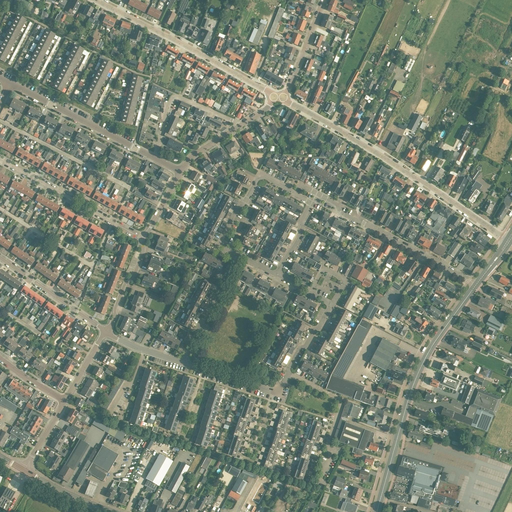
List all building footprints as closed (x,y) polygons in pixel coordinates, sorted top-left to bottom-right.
[(25,10),(28,3),(22,0),(21,0),(19,7),(25,10)] [(56,0),(56,2),(60,4),(59,6),(64,9),(67,2),(64,1),(64,0),(56,0)] [(70,15),(71,15),(71,14),(72,14),(73,10),(76,12),(81,3),(74,0),(72,6),(69,4),(65,11),(65,12),(65,13),(70,15)] [(174,2),(175,0),(169,0),(169,1),(170,2),(167,8),(170,10),(174,2)] [(189,2),(185,0),(182,0),(178,12),(183,14),(189,2)] [(329,5),(337,9),(339,4),(337,3),(331,0),(329,5)] [(142,3),(137,1),(133,8),(139,10),(142,3)] [(148,6),(142,3),(139,10),(144,13),(148,6)] [(288,11),(290,8),(294,10),(297,5),(293,3),(291,6),(289,4),(286,10),(288,11)] [(312,9),(308,7),(309,6),(307,6),(307,7),(302,5),(301,7),(300,9),(310,13),(312,9)] [(337,9),(329,5),(327,11),(337,15),(339,9),(337,9)] [(86,15),(90,17),(94,10),(88,6),(85,12),(82,11),(79,16),(84,18),(86,15)] [(152,17),(156,10),(150,7),(147,14),(152,17)] [(300,9),(297,8),(296,11),(299,12),(298,13),(301,14),(301,16),(308,19),(310,13),(300,9)] [(101,13),(94,10),(90,17),(88,21),(98,26),(101,20),(98,19),(101,13)] [(161,13),(156,10),(152,17),(158,20),(161,13)] [(176,15),(169,12),(164,22),(170,25),(172,20),(173,21),(176,15)] [(17,15),(15,19),(25,24),(27,20),(17,15)] [(325,15),(323,21),(331,24),(333,18),(325,15)] [(102,25),(107,27),(106,28),(107,28),(109,24),(112,18),(107,16),(102,25)] [(183,34),(187,26),(188,26),(189,22),(190,19),(184,16),(182,19),(181,18),(179,23),(180,23),(177,31),(183,34)] [(116,21),(112,18),(109,24),(107,28),(109,30),(111,27),(113,27),(116,21)] [(15,19),(13,22),(23,28),(25,24),(15,19)] [(198,30),(192,27),(195,21),(192,20),(186,32),(189,33),(188,36),(194,39),(198,30)] [(335,26),(331,24),(323,21),(321,27),(328,30),(330,31),(331,27),(334,28),(335,26)] [(13,22),(10,26),(21,32),(23,28),(13,22)] [(123,22),(119,31),(128,33),(131,25),(123,22)] [(304,27),(295,23),(293,27),(296,28),(295,29),(302,32),(304,27)] [(10,26),(8,30),(19,36),(21,32),(10,26)] [(279,26),(278,26),(278,27),(277,29),(277,30),(278,30),(277,31),(282,33),(282,34),(283,34),(283,35),(286,36),(289,37),(292,38),(299,41),(301,36),(294,33),(293,34),(291,33),(290,34),(287,33),(283,30),(284,28),(279,26)] [(248,41),(249,42),(252,43),(253,40),(254,38),(255,35),(256,33),(257,30),(258,30),(253,28),(248,41)] [(8,30),(6,34),(17,40),(19,36),(8,30)] [(43,34),(54,39),(56,35),(45,30),(43,34)] [(133,31),(132,30),(130,40),(136,43),(137,41),(139,42),(142,33),(133,30),(133,31)] [(211,33),(204,30),(200,38),(201,39),(199,42),(207,45),(211,37),(209,36),(211,33)] [(6,34),(4,38),(15,43),(17,40),(6,34)] [(52,43),(54,39),(43,34),(41,38),(52,43)] [(153,46),(156,37),(151,35),(149,40),(148,44),(146,43),(144,48),(149,50),(150,45),(153,46)] [(96,46),(99,40),(93,36),(89,43),(96,46)] [(156,37),(153,46),(156,47),(156,48),(155,50),(160,52),(161,49),(159,48),(160,44),(162,39),(156,37)] [(224,40),(216,37),(211,51),(218,54),(224,40)] [(4,38),(2,42),(13,47),(15,43),(4,38)] [(50,47),(52,43),(41,38),(39,41),(50,47)] [(48,51),(50,47),(39,41),(37,45),(48,51)] [(2,42),(0,45),(11,51),(13,47),(2,42)] [(229,59),(232,53),(237,43),(235,42),(232,46),(233,47),(232,48),(231,48),(231,49),(228,48),(224,56),(229,59)] [(0,45),(0,46),(0,50),(9,55),(11,51),(0,45)] [(46,54),(48,51),(37,45),(35,49),(46,54)] [(74,45),(72,49),(83,54),(85,50),(74,45)] [(165,51),(171,54),(174,49),(168,46),(165,51)] [(289,47),(287,53),(293,55),(296,50),(289,47)] [(44,58),(46,54),(35,49),(33,53),(44,58)] [(81,58),(83,54),(72,49),(70,52),(81,58)] [(180,52),(174,49),(171,54),(176,58),(180,52)] [(0,50),(0,55),(7,59),(9,55),(0,50)] [(119,52),(112,50),(110,55),(113,56),(112,57),(116,58),(117,57),(117,58),(119,52)] [(235,54),(232,53),(229,59),(234,62),(237,56),(240,51),(238,50),(237,52),(236,52),(235,54)] [(79,62),(81,58),(70,52),(68,56),(79,62)] [(237,56),(234,62),(239,64),(243,59),(244,56),(245,54),(243,52),(241,55),(240,57),(237,56)] [(251,52),(249,56),(259,60),(261,55),(251,52)] [(42,62),(44,58),(33,53),(32,57),(42,62)] [(291,61),(293,55),(287,53),(285,59),(291,61)] [(186,63),(189,57),(184,54),(180,60),(186,63)] [(77,65),(79,62),(68,56),(66,60),(77,65)] [(258,65),(259,60),(249,56),(247,61),(258,65)] [(40,66),(42,62),(32,57),(30,61),(40,66)] [(195,61),(189,57),(186,63),(192,66),(195,61)] [(410,58),(404,68),(409,71),(411,69),(416,61),(410,58)] [(317,69),(318,67),(313,65),(314,62),(308,59),(306,65),(317,69)] [(75,69),(77,65),(66,60),(64,64),(75,69)] [(101,64),(111,69),(113,65),(109,63),(103,60),(101,64)] [(38,70),(40,66),(30,61),(28,64),(38,70)] [(256,70),(258,65),(247,61),(245,66),(256,70)] [(201,71),(201,72),(204,66),(199,63),(195,70),(197,71),(194,77),(191,82),(194,84),(197,78),(197,79),(198,78),(199,75),(201,71)] [(36,74),(38,70),(28,64),(26,68),(36,74)] [(73,73),(75,69),(64,64),(62,68),(73,73)] [(101,64),(99,67),(109,73),(111,69),(101,64)] [(320,70),(317,69),(306,65),(304,70),(310,73),(311,69),(314,70),(311,78),(310,78),(309,79),(316,82),(317,80),(316,80),(320,70)] [(321,70),(316,80),(322,82),(326,73),(324,72),(327,67),(323,65),(321,70)] [(210,69),(204,66),(201,72),(207,75),(210,69)] [(254,74),(256,70),(245,66),(244,71),(254,74)] [(109,73),(99,67),(97,71),(107,77),(109,73)] [(34,78),(36,74),(26,68),(24,72),(34,78)] [(71,77),(73,73),(62,68),(60,72),(71,77)] [(97,71),(95,75),(105,80),(107,77),(97,71)] [(216,80),(220,74),(214,71),(211,77),(210,79),(208,78),(203,87),(205,88),(210,80),(215,83),(216,80)] [(269,81),(273,74),(267,71),(263,78),(269,81)] [(69,81),(71,77),(60,72),(58,75),(69,81)] [(348,93),(359,73),(357,72),(346,92),(348,93)] [(225,78),(220,74),(216,80),(222,83),(225,78)] [(269,81),(274,84),(278,77),(273,74),(269,81)] [(67,85),(69,81),(58,75),(56,79),(67,85)] [(105,80),(95,75),(93,79),(103,84),(105,80)] [(284,80),(278,77),(274,84),(280,87),(284,80)] [(65,89),(67,85),(56,79),(54,83),(65,89)] [(93,79),(91,83),(101,88),(103,84),(93,79)] [(330,87),(332,81),(328,79),(323,92),(327,93),(330,87)] [(370,79),(367,87),(372,89),(375,81),(370,79)] [(226,86),(232,89),(235,83),(229,80),(226,86)] [(405,84),(401,83),(398,81),(396,84),(393,90),(400,94),(405,84)] [(325,93),(321,91),(324,84),(319,82),(316,90),(313,97),(324,101),(325,98),(323,97),(325,93)] [(63,92),(65,89),(54,83),(52,87),(63,92)] [(101,88),(91,83),(89,87),(99,92),(101,88)] [(241,86),(235,83),(232,89),(237,92),(241,86)] [(150,96),(154,98),(157,92),(164,95),(164,97),(167,97),(166,91),(152,85),(150,96)] [(300,98),(303,93),(302,93),(304,90),(306,87),(303,86),(302,89),(301,88),(300,91),(297,90),(294,95),(300,98)] [(89,87),(87,90),(97,96),(99,92),(89,87)] [(241,94),(247,97),(250,92),(245,89),(241,94)] [(97,96),(87,90),(85,94),(95,100),(97,96)] [(250,92),(247,97),(253,100),(256,95),(250,92)] [(308,96),(303,93),(300,98),(305,101),(308,96)] [(85,94),(83,98),(93,103),(95,100),(85,94)] [(164,102),(154,98),(150,96),(147,107),(151,109),(154,103),(161,106),(161,108),(164,108),(164,102)] [(349,104),(351,98),(345,96),(343,102),(349,104)] [(208,97),(205,102),(212,107),(215,102),(208,97)] [(315,105),(317,100),(320,102),(319,104),(322,105),(324,101),(313,97),(310,103),(315,105)] [(93,103),(83,98),(81,102),(91,107),(93,103)] [(12,108),(16,110),(20,103),(14,100),(9,109),(11,110),(12,108)] [(176,111),(174,114),(180,116),(179,118),(183,110),(187,112),(190,106),(181,102),(177,111),(176,111)] [(322,110),(325,111),(324,112),(330,115),(335,106),(327,102),(322,110)] [(26,106),(20,103),(16,110),(15,112),(18,114),(20,112),(22,113),(23,110),(26,112),(28,107),(26,106)] [(359,108),(358,107),(356,110),(357,110),(353,117),(356,118),(351,126),(352,127),(351,128),(355,130),(356,129),(357,130),(362,122),(358,120),(359,118),(360,119),(364,113),(361,112),(363,109),(359,106),(359,108)] [(148,120),(151,114),(158,118),(158,119),(161,119),(161,114),(151,109),(147,107),(144,118),(148,120)] [(340,113),(344,115),(341,122),(346,125),(350,117),(352,112),(343,107),(342,109),(341,109),(341,110),(340,112),(341,113),(340,113)] [(27,116),(32,119),(37,111),(31,108),(27,116)] [(200,120),(203,122),(206,116),(203,115),(204,113),(200,111),(201,110),(196,108),(194,111),(193,111),(191,113),(193,114),(193,115),(197,117),(195,121),(200,123),(200,120)] [(386,110),(382,109),(381,108),(378,115),(375,122),(379,124),(382,117),(383,117),(386,110)] [(37,111),(32,119),(38,122),(42,114),(37,111)] [(298,116),(289,111),(284,119),(284,120),(283,121),(286,122),(286,121),(287,122),(287,121),(289,121),(287,125),(285,129),(290,132),(292,128),(298,116)] [(408,128),(415,131),(422,116),(416,113),(408,128)] [(172,116),(168,124),(176,127),(177,124),(181,125),(183,121),(179,119),(179,118),(180,116),(174,114),(173,116),(172,116)] [(43,124),(49,127),(53,119),(47,116),(43,124)] [(214,116),(213,119),(211,118),(210,119),(206,116),(203,122),(202,125),(205,127),(207,122),(220,128),(222,124),(220,122),(221,119),(214,116)] [(16,118),(13,117),(10,122),(12,124),(12,125),(17,128),(19,125),(13,123),(16,118)] [(148,120),(144,118),(141,130),(145,132),(148,126),(155,129),(155,131),(159,130),(158,125),(148,120)] [(368,118),(365,122),(360,131),(361,132),(360,133),(364,134),(364,133),(366,134),(373,121),(368,118)] [(53,119),(49,127),(54,130),(58,122),(53,119)] [(176,127),(168,124),(164,133),(171,136),(170,138),(175,140),(176,138),(172,136),(173,132),(177,133),(179,129),(176,127)] [(279,131),(275,124),(270,127),(275,134),(279,131)] [(306,136),(311,127),(305,124),(302,129),(299,127),(295,134),(299,136),(300,133),(306,136)] [(59,132),(65,135),(69,128),(63,125),(59,132)] [(200,131),(198,135),(199,136),(204,138),(208,130),(213,132),(214,129),(208,126),(207,129),(199,125),(197,129),(200,131)] [(266,130),(262,125),(256,128),(261,136),(265,134),(267,138),(273,134),(269,128),(266,130)] [(382,128),(377,125),(373,135),(376,137),(379,132),(380,133),(382,128)] [(316,131),(311,127),(306,136),(312,139),(310,142),(313,144),(317,137),(314,135),(316,131)] [(73,139),(76,133),(74,132),(74,130),(69,128),(65,135),(70,138),(71,138),(73,139)] [(406,128),(403,133),(408,137),(411,131),(406,128)] [(465,142),(469,133),(462,129),(458,138),(465,142)] [(145,132),(141,130),(139,141),(143,143),(145,137),(153,140),(153,142),(156,142),(155,136),(145,132)] [(198,135),(189,130),(187,135),(190,136),(187,143),(193,146),(195,143),(196,144),(199,136),(198,135)] [(7,143),(5,142),(2,147),(7,150),(13,140),(15,136),(16,134),(14,132),(10,138),(7,143)] [(79,134),(76,133),(73,139),(75,140),(73,143),(76,144),(78,141),(81,143),(85,136),(79,133),(79,134)] [(249,133),(246,135),(245,135),(243,136),(243,137),(242,137),(247,144),(250,142),(252,144),(255,142),(257,146),(261,144),(256,137),(253,139),(249,133)] [(406,139),(394,133),(387,147),(398,153),(406,139)] [(85,136),(81,143),(86,146),(83,151),(86,152),(89,147),(87,146),(91,139),(85,136)] [(324,158),(327,158),(329,156),(332,150),(338,139),(333,136),(330,143),(331,144),(328,149),(327,152),(323,150),(321,154),(324,156),(324,158)] [(421,140),(416,137),(413,144),(418,146),(420,143),(421,140)] [(183,146),(169,139),(166,146),(180,152),(183,146)] [(336,153),(343,141),(338,139),(332,150),(329,156),(332,157),(333,157),(336,152),(336,153)] [(13,140),(7,150),(12,153),(16,148),(12,146),(15,141),(13,140)] [(98,152),(101,144),(96,141),(92,149),(98,152)] [(240,149),(235,142),(226,147),(231,155),(240,149)] [(101,144),(98,152),(103,155),(107,147),(101,144)] [(463,148),(457,161),(461,163),(468,150),(463,148)] [(21,158),(25,152),(19,149),(16,155),(21,158)] [(114,160),(118,153),(113,150),(109,158),(111,159),(107,165),(108,166),(105,172),(108,173),(111,167),(114,160)] [(408,162),(410,162),(414,156),(416,152),(415,152),(412,150),(410,153),(409,153),(405,160),(406,160),(406,161),(408,162)] [(223,156),(220,151),(213,156),(218,164),(226,159),(227,161),(230,159),(226,154),(223,156)] [(30,155),(25,152),(21,158),(27,161),(30,155)] [(359,154),(353,152),(347,165),(351,167),(350,170),(357,173),(359,169),(358,168),(359,166),(360,166),(361,163),(358,162),(357,165),(354,164),(359,154)] [(118,153),(114,160),(120,163),(124,156),(118,153)] [(415,156),(414,156),(410,162),(414,165),(418,158),(417,158),(419,155),(417,153),(415,156)] [(344,156),(340,154),(336,162),(340,164),(344,156)] [(36,158),(30,155),(27,161),(32,164),(36,158)] [(42,161),(36,158),(32,164),(38,168),(42,161)] [(373,161),(368,158),(363,168),(368,171),(373,161)] [(430,162),(424,158),(418,167),(424,171),(430,162)] [(126,166),(131,169),(135,162),(130,159),(126,166)] [(265,166),(270,168),(274,161),(269,159),(265,166)] [(309,176),(311,177),(316,167),(312,164),(314,160),(312,159),(307,167),(309,168),(307,172),(311,174),(309,176)] [(67,163),(64,167),(63,170),(61,172),(62,172),(64,174),(67,168),(71,161),(68,160),(67,163)] [(212,165),(208,160),(201,165),(206,172),(208,170),(211,174),(215,171),(215,172),(218,170),(214,164),(212,165)] [(275,171),(276,169),(279,164),(278,163),(274,161),(270,168),(275,171)] [(276,169),(280,171),(284,164),(279,161),(278,163),(279,164),(276,169)] [(135,162),(131,169),(137,172),(141,165),(135,162)] [(47,173),(51,166),(45,163),(41,169),(47,173)] [(280,171),(285,173),(289,166),(284,164),(280,171)] [(47,173),(52,176),(56,169),(51,166),(47,173)] [(52,176),(58,179),(62,172),(61,172),(63,170),(64,167),(62,166),(60,169),(60,168),(59,171),(56,169),(52,176)] [(285,173),(289,176),(293,168),(289,166),(285,173)] [(391,172),(382,166),(380,171),(384,173),(382,177),(381,176),(379,178),(378,180),(383,182),(383,183),(387,186),(390,181),(385,178),(387,175),(388,176),(391,172)] [(444,171),(436,166),(429,177),(438,182),(444,171)] [(219,170),(223,178),(228,174),(224,167),(219,170)] [(321,169),(316,167),(311,177),(313,177),(314,175),(317,177),(321,169)] [(289,176),(294,178),(298,171),(293,168),(289,176)] [(326,172),(321,169),(317,177),(320,179),(319,181),(321,182),(323,177),(326,172)] [(158,181),(161,183),(163,180),(167,182),(170,177),(159,170),(156,176),(160,178),(158,181)] [(475,181),(481,173),(476,170),(470,178),(475,181)] [(125,182),(128,176),(130,171),(129,171),(127,174),(126,173),(122,180),(125,182)] [(201,175),(194,171),(190,178),(197,182),(201,175)] [(237,180),(238,180),(246,185),(249,180),(242,176),(244,174),(238,171),(236,173),(240,175),(237,180)] [(298,171),(294,178),(298,181),(302,173),(298,171)] [(363,173),(358,171),(354,180),(359,182),(363,173)] [(64,174),(62,172),(58,179),(64,182),(67,176),(64,174)] [(323,180),(327,182),(331,174),(326,172),(323,177),(321,182),(322,182),(323,180)] [(331,174),(327,182),(329,184),(328,186),(330,187),(335,177),(331,174)] [(217,181),(207,175),(205,179),(214,184),(217,181)] [(468,182),(469,178),(462,175),(460,178),(461,178),(453,193),(459,195),(466,181),(468,182)] [(0,184),(0,187),(1,188),(3,185),(4,185),(5,183),(7,185),(10,179),(5,176),(2,181),(2,182),(0,184)] [(456,179),(450,176),(445,186),(451,189),(456,179)] [(67,184),(73,187),(76,181),(71,177),(67,184)] [(165,185),(161,183),(158,181),(152,177),(148,183),(161,191),(165,185)] [(234,182),(232,187),(240,192),(243,187),(237,183),(238,180),(237,180),(232,177),(231,180),(234,182)] [(393,191),(401,180),(396,177),(392,182),(395,184),(393,187),(392,189),(393,191)] [(331,191),(337,194),(342,185),(338,183),(340,180),(335,178),(332,184),(335,185),(331,191)] [(406,184),(401,180),(393,191),(395,192),(397,189),(399,191),(400,191),(401,191),(401,190),(402,189),(406,184)] [(11,187),(16,190),(19,184),(14,181),(11,187)] [(82,184),(76,181),(73,187),(78,190),(82,184)] [(482,185),(476,181),(472,187),(464,197),(472,203),(479,193),(478,191),(482,185)] [(184,189),(191,193),(195,187),(188,183),(184,189)] [(21,192),(24,187),(19,184),(16,190),(21,192)] [(87,187),(82,184),(78,190),(84,193),(87,187)] [(346,191),(348,192),(351,186),(347,184),(345,187),(342,185),(337,194),(342,197),(346,191)] [(413,189),(409,186),(401,197),(403,199),(407,194),(409,195),(413,189)] [(21,192),(26,195),(30,190),(24,187),(21,192)] [(93,190),(87,187),(84,193),(89,196),(93,190)] [(238,196),(240,192),(232,187),(229,191),(225,189),(224,192),(230,195),(231,193),(238,196)] [(353,189),(351,187),(348,192),(347,194),(350,195),(347,201),(347,202),(349,203),(350,202),(352,204),(356,196),(357,194),(352,192),(353,189)] [(263,197),(267,199),(272,191),(267,188),(263,197)] [(187,200),(191,193),(184,189),(180,196),(187,200)] [(363,194),(362,196),(363,197),(362,199),(361,200),(364,201),(369,190),(366,189),(364,194),(363,194)] [(30,190),(26,195),(32,198),(35,193),(30,190)] [(111,200),(108,198),(104,204),(109,207),(113,201),(114,199),(119,191),(116,190),(112,197),(111,200)] [(157,195),(148,190),(145,196),(154,201),(157,195)] [(276,193),(272,191),(267,199),(272,202),(276,193)] [(415,203),(422,194),(417,191),(413,196),(412,196),(410,199),(415,203)] [(96,192),(93,198),(99,201),(102,195),(96,192)] [(272,202),(276,204),(281,196),(276,193),(272,202)] [(224,194),(221,200),(230,205),(233,200),(226,196),(226,195),(224,194)] [(426,198),(422,194),(415,203),(414,205),(415,205),(413,208),(415,209),(418,204),(422,207),(424,204),(423,203),(426,198)] [(504,204),(501,210),(500,210),(496,218),(502,221),(506,213),(508,209),(510,207),(508,206),(509,205),(510,205),(511,203),(511,196),(507,194),(503,201),(504,202),(504,204)] [(38,209),(40,206),(39,206),(41,203),(44,198),(39,195),(36,200),(38,202),(34,210),(36,211),(38,209)] [(102,195),(99,201),(104,204),(108,198),(102,195)] [(285,198),(281,196),(276,204),(281,207),(285,198)] [(357,206),(358,207),(361,200),(362,199),(363,197),(362,196),(361,196),(360,198),(356,196),(352,204),(354,205),(354,206),(357,207),(357,206)] [(49,201),(44,198),(41,203),(46,206),(49,201)] [(199,198),(195,204),(194,206),(200,210),(205,201),(199,198)] [(281,207),(285,209),(290,201),(285,198),(281,207)] [(143,199),(139,207),(143,209),(147,201),(143,199)] [(433,213),(435,210),(438,205),(436,204),(436,202),(431,199),(427,206),(430,208),(429,209),(430,211),(433,213)] [(186,209),(184,207),(186,204),(178,200),(173,208),(184,214),(186,209)] [(228,210),(230,205),(221,200),(218,204),(228,210)] [(379,206),(368,200),(364,207),(369,210),(368,212),(374,215),(379,206)] [(495,203),(489,200),(484,210),(490,214),(495,203)] [(51,209),(55,204),(49,201),(46,206),(51,209)] [(119,204),(113,201),(109,207),(115,210),(119,204)] [(294,203),(290,201),(285,209),(290,211),(294,203)] [(119,212),(124,215),(128,209),(129,207),(131,204),(128,203),(125,208),(122,206),(119,212)] [(290,211),(294,214),(299,205),(294,203),(290,211)] [(60,207),(55,204),(51,209),(57,212),(60,207)] [(228,210),(218,204),(216,209),(218,210),(225,214),(228,210)] [(432,227),(427,223),(425,226),(434,233),(438,235),(439,236),(441,237),(446,230),(441,227),(451,212),(439,204),(438,205),(435,210),(433,213),(432,214),(430,218),(435,221),(433,224),(434,225),(432,227)] [(303,208),(299,205),(294,214),(299,216),(303,208)] [(377,221),(382,224),(387,214),(383,212),(384,209),(382,207),(378,213),(381,215),(377,221)] [(60,216),(65,219),(69,212),(64,209),(60,216)] [(133,212),(128,209),(124,215),(130,218),(133,212)] [(225,214),(218,210),(216,215),(223,219),(225,214)] [(256,210),(254,214),(262,219),(265,215),(269,216),(270,214),(264,211),(263,213),(256,210)] [(417,217),(423,221),(425,217),(422,215),(423,213),(420,211),(417,217)] [(75,215),(69,212),(65,219),(71,222),(75,215)] [(139,215),(133,212),(130,218),(135,221),(139,215)] [(328,227),(331,221),(328,219),(330,215),(325,212),(324,214),(322,213),(320,217),(322,218),(320,221),(325,224),(324,227),(327,228),(328,227)] [(171,213),(170,213),(168,216),(168,217),(167,219),(173,222),(172,224),(179,228),(182,223),(179,222),(179,221),(175,219),(177,216),(171,213)] [(391,220),(394,222),(397,216),(392,213),(390,216),(387,214),(382,224),(387,227),(391,220)] [(193,222),(188,219),(179,214),(177,216),(183,220),(182,220),(192,226),(193,222)] [(191,214),(188,219),(193,222),(197,217),(191,214)] [(257,223),(256,226),(262,229),(263,226),(260,224),(262,219),(254,214),(251,220),(257,223)] [(144,218),(139,215),(135,221),(141,225),(144,218)] [(223,219),(216,215),(213,220),(220,224),(223,219)] [(397,215),(397,216),(394,222),(396,223),(393,230),(397,232),(403,223),(400,222),(402,219),(399,217),(400,217),(397,215)] [(80,227),(84,220),(78,217),(74,224),(80,227)] [(461,221),(455,217),(449,226),(451,229),(453,230),(454,231),(455,229),(456,227),(461,221)] [(331,221),(328,227),(330,228),(331,227),(336,230),(341,221),(336,218),(334,222),(331,221)] [(218,229),(220,224),(213,220),(211,219),(208,223),(211,225),(218,229)] [(89,223),(84,220),(80,227),(86,230),(89,223)] [(282,226),(290,230),(292,226),(284,221),(282,226)] [(341,221),(336,230),(341,233),(341,234),(343,235),(347,229),(344,228),(346,224),(341,221)] [(405,225),(403,223),(397,232),(402,235),(406,229),(409,230),(412,224),(407,222),(405,225)] [(205,228),(208,229),(215,233),(218,229),(211,225),(208,223),(205,228)] [(10,235),(13,238),(20,228),(17,225),(10,235)] [(95,235),(99,228),(93,225),(89,232),(95,235)] [(248,225),(245,230),(254,234),(257,230),(260,231),(262,229),(256,226),(255,228),(248,225)] [(471,231),(472,229),(471,229),(472,228),(471,227),(470,227),(469,227),(468,226),(466,225),(458,236),(460,238),(464,240),(471,231)] [(288,235),(290,230),(282,226),(279,230),(288,235)] [(347,236),(352,238),(357,230),(352,227),(349,231),(347,229),(343,235),(346,237),(347,236)] [(415,229),(411,227),(409,230),(410,231),(406,238),(413,241),(417,234),(413,232),(415,229)] [(104,231),(99,228),(95,235),(100,238),(104,231)] [(215,233),(208,229),(205,234),(213,238),(215,233)] [(460,232),(455,229),(454,231),(453,230),(450,235),(455,238),(460,232)] [(471,232),(475,234),(477,236),(487,243),(489,239),(477,231),(476,232),(472,229),(471,231),(471,232)] [(249,238),(248,240),(250,242),(255,244),(257,242),(255,241),(258,236),(254,234),(245,230),(243,235),(249,238)] [(288,235),(279,230),(277,235),(285,239),(288,235)] [(352,238),(355,240),(354,243),(358,245),(362,238),(360,236),(362,232),(357,230),(352,238)] [(420,245),(423,247),(431,231),(429,230),(427,233),(429,234),(428,235),(425,234),(423,238),(421,237),(418,243),(420,244),(420,245)] [(333,235),(325,231),(323,235),(331,239),(333,235)] [(431,231),(423,247),(425,248),(426,247),(428,249),(432,242),(429,241),(430,238),(431,235),(433,236),(434,233),(431,231)] [(213,238),(205,234),(203,239),(210,243),(213,238)] [(312,234),(309,239),(318,244),(319,242),(321,243),(322,242),(324,243),(326,238),(320,235),(318,238),(312,234)] [(283,243),(285,239),(277,235),(274,239),(283,243)] [(10,236),(8,239),(7,241),(3,246),(8,250),(12,245),(8,242),(10,240),(12,238),(12,237),(10,236)] [(160,237),(158,244),(166,247),(168,242),(171,243),(173,238),(168,236),(166,239),(160,237)] [(366,251),(368,249),(374,239),(369,236),(364,246),(365,247),(364,250),(366,251)] [(484,246),(487,243),(477,236),(476,237),(477,237),(475,240),(484,246)] [(250,242),(248,240),(248,241),(242,237),(239,242),(248,247),(250,242)] [(11,252),(16,256),(23,246),(23,245),(26,241),(24,239),(17,249),(15,247),(11,252)] [(208,248),(210,243),(203,239),(202,242),(198,240),(196,245),(205,250),(206,247),(208,248)] [(283,243),(274,239),(272,243),(280,248),(283,243)] [(309,239),(306,245),(315,249),(318,251),(320,248),(321,248),(322,247),(318,244),(309,239)] [(381,243),(374,239),(368,249),(371,250),(373,247),(378,249),(381,243)] [(458,250),(461,246),(455,242),(447,253),(453,257),(454,256),(458,250)] [(477,245),(474,242),(472,245),(472,246),(470,249),(474,252),(475,250),(480,253),(483,248),(477,245)] [(278,253),(280,248),(272,243),(270,248),(278,253)] [(123,250),(129,252),(131,246),(125,244),(124,247),(121,246),(118,245),(117,248),(120,249),(123,250)] [(164,251),(166,247),(158,244),(155,251),(161,253),(160,256),(172,260),(173,257),(167,255),(168,253),(164,251)] [(381,259),(384,253),(387,255),(391,247),(386,244),(381,252),(380,251),(377,257),(381,259)] [(446,249),(437,244),(433,251),(442,256),(446,249)] [(312,255),(315,249),(306,245),(303,251),(312,255)] [(23,246),(16,256),(21,259),(25,254),(22,252),(25,247),(23,246)] [(121,255),(127,258),(129,252),(123,250),(120,249),(117,248),(116,250),(122,253),(121,255)] [(267,252),(276,257),(278,253),(270,248),(267,252)] [(458,250),(454,256),(457,258),(461,261),(460,262),(469,268),(477,256),(470,251),(467,255),(461,251),(460,252),(458,250)] [(325,261),(327,262),(332,253),(330,252),(327,251),(323,258),(326,260),(325,261)] [(276,257),(267,252),(265,257),(273,262),(276,257)] [(399,253),(397,252),(393,259),(390,257),(386,263),(392,267),(395,261),(398,263),(398,262),(403,265),(406,259),(402,256),(402,255),(402,254),(400,253),(399,253)] [(66,261),(69,256),(63,253),(60,258),(66,261)] [(206,263),(210,256),(206,253),(203,259),(201,258),(199,262),(201,263),(202,261),(206,263)] [(337,256),(332,253),(327,262),(328,261),(330,262),(330,263),(332,265),(337,256)] [(30,257),(25,254),(21,259),(26,263),(30,257)] [(313,256),(314,256),(312,259),(318,262),(321,258),(314,254),(313,256)] [(360,263),(363,258),(357,254),(354,260),(360,263)] [(125,264),(127,258),(121,255),(119,261),(125,264)] [(341,258),(337,256),(332,265),(334,266),(335,264),(340,267),(345,258),(346,258),(347,256),(344,255),(343,257),(342,256),(341,258)] [(153,256),(150,264),(161,268),(164,261),(161,260),(162,260),(153,256)] [(211,266),(215,259),(210,256),(206,263),(211,266)] [(35,261),(30,257),(26,263),(31,266),(35,261)] [(119,261),(116,260),(113,259),(112,261),(118,264),(116,267),(122,269),(125,264),(119,261)] [(216,269),(220,261),(215,259),(211,266),(214,267),(212,271),(214,272),(216,269)] [(406,272),(410,275),(418,264),(412,260),(405,270),(402,269),(398,275),(402,277),(406,272)] [(220,261),(216,269),(221,271),(220,273),(223,274),(226,269),(223,267),(225,264),(220,261)] [(353,263),(349,261),(342,274),(347,276),(353,263)] [(290,271),(295,274),(300,265),(295,262),(290,271)] [(39,272),(43,267),(38,263),(34,269),(39,272)] [(161,269),(161,268),(150,264),(147,271),(156,274),(157,272),(158,272),(160,271),(161,269)] [(300,276),(305,267),(300,265),(295,274),(300,276)] [(357,265),(351,276),(362,282),(368,271),(357,265)] [(110,275),(113,276),(119,278),(121,272),(115,270),(116,269),(110,266),(107,274),(110,275)] [(43,267),(39,272),(44,276),(48,270),(43,267)] [(300,276),(305,279),(309,270),(305,267),(300,276)] [(386,267),(381,276),(385,278),(390,270),(386,267)] [(417,282),(420,278),(424,280),(430,269),(425,267),(420,275),(417,273),(413,280),(417,282)] [(318,272),(315,271),(310,268),(309,270),(305,279),(309,282),(312,277),(315,278),(318,272)] [(48,270),(44,276),(49,279),(53,274),(48,270)] [(240,280),(245,283),(250,273),(248,272),(247,273),(244,271),(243,274),(242,276),(240,275),(241,273),(240,273),(236,282),(238,283),(240,280)] [(431,277),(429,279),(432,281),(434,278),(437,280),(440,275),(435,272),(431,277)] [(249,289),(251,290),(255,283),(253,282),(254,280),(255,277),(252,276),(253,274),(250,273),(245,283),(244,284),(250,287),(249,289)] [(7,283),(12,277),(7,274),(2,280),(7,283)] [(53,274),(49,279),(54,283),(58,277),(53,274)] [(510,280),(502,276),(499,282),(507,286),(510,280)] [(12,287),(17,281),(12,277),(7,283),(12,287)] [(159,279),(151,277),(150,280),(145,278),(142,285),(152,289),(155,282),(158,283),(159,279)] [(372,282),(366,278),(365,278),(362,283),(369,287),(372,282)] [(62,289),(67,283),(62,279),(57,285),(62,289)] [(201,281),(199,285),(208,290),(211,285),(209,284),(210,283),(205,280),(204,281),(203,281),(201,281)] [(257,284),(255,283),(251,290),(254,292),(256,289),(261,292),(266,281),(264,280),(263,281),(260,280),(259,282),(258,282),(257,284)] [(439,287),(440,285),(441,286),(452,292),(455,287),(447,282),(446,283),(441,280),(438,284),(439,284),(438,286),(439,287)] [(17,281),(12,287),(18,290),(22,284),(17,281)] [(264,297),(267,299),(271,291),(269,290),(270,288),(271,286),(268,284),(269,283),(266,281),(261,292),(263,293),(264,291),(267,292),(264,297)] [(67,283),(62,289),(67,292),(71,286),(67,283)] [(175,296),(178,287),(173,285),(170,294),(175,296)] [(196,290),(206,295),(208,290),(199,285),(196,290)] [(353,285),(350,290),(359,295),(360,292),(362,293),(364,294),(365,292),(353,285)] [(21,292),(26,296),(30,290),(25,286),(21,292)] [(71,286),(67,292),(72,296),(76,290),(71,286)] [(420,289),(416,286),(412,292),(416,295),(420,289)] [(276,301),(282,290),(279,288),(279,290),(276,288),(275,291),(274,291),(273,293),(271,291),(267,299),(270,300),(272,296),(275,298),(274,298),(276,300),(276,301)] [(496,301),(504,306),(507,300),(502,297),(504,293),(493,288),(492,291),(491,291),(490,294),(490,295),(497,298),(496,301)] [(35,294),(30,290),(26,296),(31,299),(35,294)] [(76,290),(72,296),(77,299),(81,293),(76,290)] [(194,295),(196,296),(203,300),(206,295),(196,290),(194,295)] [(285,291),(282,290),(276,301),(277,300),(282,303),(280,306),(283,307),(288,298),(287,300),(285,299),(286,297),(285,297),(287,294),(284,293),(285,291)] [(357,299),(359,295),(350,290),(347,296),(360,303),(360,301),(357,299)] [(445,294),(436,290),(434,294),(443,298),(445,294)] [(135,296),(134,299),(142,302),(141,305),(145,307),(148,298),(147,297),(147,295),(140,292),(138,297),(135,296)] [(36,303),(40,297),(35,294),(31,299),(27,304),(29,306),(33,300),(36,302),(36,303)] [(191,299),(194,301),(201,304),(203,300),(196,296),(194,295),(191,299)] [(103,302),(109,304),(111,298),(105,296),(103,302)] [(293,298),(290,304),(292,305),(293,304),(298,306),(303,297),(301,296),(300,297),(297,296),(295,300),(293,298)] [(347,296),(344,301),(353,306),(355,302),(358,304),(360,303),(347,296)] [(375,296),(372,303),(377,306),(381,299),(375,296)] [(438,304),(444,308),(447,304),(440,299),(440,300),(434,296),(431,300),(434,301),(432,304),(436,306),(438,304)] [(36,303),(36,302),(34,305),(32,308),(34,309),(36,306),(38,304),(41,306),(45,301),(40,297),(36,303)] [(305,299),(303,297),(298,306),(303,309),(307,301),(304,300),(305,299)] [(496,301),(486,297),(485,299),(481,298),(478,304),(487,309),(490,303),(494,305),(496,301)] [(142,309),(140,308),(141,305),(142,302),(134,299),(132,305),(133,306),(134,306),(132,311),(140,314),(142,309)] [(307,301),(303,309),(307,311),(312,302),(308,300),(307,301)] [(194,301),(191,305),(198,309),(201,304),(194,301)] [(351,310),(353,306),(344,301),(341,306),(354,313),(354,312),(352,310),(351,310)] [(314,304),(312,302),(307,311),(312,314),(311,316),(314,317),(317,312),(314,310),(317,305),(314,304)] [(50,312),(54,306),(49,303),(44,309),(49,312),(50,312)] [(363,316),(372,321),(378,309),(370,304),(363,316)] [(196,314),(198,309),(191,305),(189,310),(196,314)] [(59,310),(54,306),(50,312),(49,312),(45,317),(42,322),(44,324),(48,319),(47,319),(51,313),(54,315),(55,316),(59,310)] [(427,313),(437,319),(441,312),(431,306),(427,313)] [(507,308),(503,306),(500,311),(505,313),(511,316),(511,310),(507,308)] [(106,309),(100,307),(98,313),(104,315),(106,309)] [(409,310),(402,307),(399,312),(406,316),(409,310)] [(417,311),(418,312),(422,314),(425,316),(427,313),(424,311),(424,310),(419,307),(417,311)] [(477,319),(479,316),(480,313),(470,308),(467,313),(477,319)] [(184,314),(186,315),(193,319),(195,316),(197,316),(197,317),(199,318),(200,316),(197,315),(196,314),(189,310),(187,309),(184,314)] [(339,314),(350,320),(351,318),(347,316),(349,313),(342,309),(339,314)] [(54,315),(52,318),(54,319),(56,317),(60,319),(64,313),(59,310),(55,316),(54,315)] [(339,314),(337,318),(344,322),(345,319),(352,323),(353,322),(350,320),(339,314)] [(193,319),(186,315),(184,320),(191,324),(193,319)] [(505,323),(503,322),(490,315),(486,324),(499,330),(501,331),(505,323)] [(61,336),(64,338),(68,331),(70,329),(69,328),(74,321),(67,316),(62,324),(67,327),(61,336)] [(417,316),(414,320),(415,321),(416,321),(425,327),(428,323),(422,319),(421,320),(417,316)] [(123,323),(136,329),(137,326),(134,325),(136,322),(132,320),(126,317),(123,323)] [(181,325),(188,329),(191,324),(184,320),(181,318),(178,323),(181,325)] [(344,322),(337,318),(334,323),(345,329),(346,327),(342,325),(344,322)] [(407,319),(416,326),(416,327),(422,332),(425,327),(416,321),(415,321),(414,320),(411,318),(410,319),(408,318),(407,319)] [(342,379),(372,325),(362,319),(358,325),(331,375),(326,389),(351,398),(354,389),(353,389),(354,383),(342,379)] [(476,325),(464,319),(461,326),(465,328),(464,329),(468,330),(469,330),(473,332),(476,325)] [(136,324),(148,330),(150,326),(138,321),(136,324)] [(299,321),(295,328),(302,332),(305,327),(303,326),(304,323),(299,321)] [(386,330),(388,324),(379,321),(377,326),(386,330)] [(83,327),(77,323),(74,327),(76,329),(73,335),(76,337),(80,332),(83,327)] [(130,333),(130,332),(143,338),(145,333),(136,329),(123,323),(120,328),(127,331),(130,333)] [(345,329),(334,323),(332,327),(339,331),(340,328),(344,330),(345,329)] [(407,328),(398,323),(395,328),(398,329),(396,332),(403,336),(407,328)] [(7,336),(14,327),(13,326),(12,328),(10,327),(9,328),(8,328),(4,334),(7,336)] [(339,331),(332,327),(329,332),(340,338),(344,340),(345,338),(337,334),(339,331)] [(490,327),(487,333),(494,336),(497,330),(490,327)] [(56,328),(55,329),(50,336),(54,338),(59,331),(56,328)] [(300,337),(302,332),(295,328),(292,333),(300,337)] [(93,334),(87,330),(83,335),(84,335),(82,337),(88,341),(93,334)] [(158,340),(163,342),(167,335),(168,333),(163,330),(158,340)] [(68,331),(64,338),(63,338),(67,341),(72,333),(68,331)] [(340,338),(329,332),(327,336),(334,340),(335,337),(339,339),(340,338)] [(168,333),(167,335),(163,342),(168,345),(171,338),(173,336),(168,333)] [(292,333),(290,338),(293,340),(297,342),(300,337),(292,333)] [(291,344),(293,340),(290,338),(286,335),(284,340),(291,344)] [(334,340),(327,336),(324,340),(329,343),(335,347),(336,345),(332,343),(334,340)] [(484,339),(476,336),(474,341),(481,345),(484,339)] [(4,345),(9,349),(16,339),(13,337),(11,340),(9,338),(4,345)] [(168,345),(172,347),(176,341),(178,338),(176,337),(174,340),(171,338),(168,345)] [(467,343),(468,343),(467,342),(454,337),(451,345),(457,348),(457,349),(467,353),(469,350),(465,349),(467,343)] [(78,345),(77,345),(79,346),(83,341),(78,338),(75,343),(78,345)] [(178,338),(176,341),(172,347),(177,350),(181,343),(178,342),(180,339),(178,338)] [(387,369),(390,363),(392,359),(396,351),(398,347),(382,338),(373,355),(369,363),(385,371),(387,369)] [(17,340),(16,339),(9,349),(14,352),(19,346),(15,343),(17,340)] [(329,343),(324,340),(322,339),(319,344),(330,349),(331,348),(327,346),(329,343)] [(288,349),(291,344),(284,340),(281,345),(288,349)] [(483,346),(474,342),(471,348),(480,352),(483,346)] [(79,346),(77,345),(75,343),(73,346),(77,349),(78,348),(82,351),(83,349),(79,346)] [(319,344),(317,348),(324,352),(325,349),(329,351),(330,349),(319,344)] [(116,360),(119,355),(113,352),(115,349),(110,345),(106,351),(111,354),(110,356),(114,358),(113,358),(116,360)] [(281,345),(278,350),(286,353),(288,349),(281,345)] [(23,359),(30,349),(29,349),(27,352),(23,348),(18,355),(23,359)] [(36,357),(41,349),(40,349),(39,350),(37,348),(32,354),(36,357)] [(324,352),(317,348),(314,353),(325,358),(326,357),(322,355),(324,352)] [(32,351),(30,349),(23,359),(28,362),(33,356),(30,353),(32,351)] [(70,358),(71,357),(73,358),(73,359),(78,361),(81,355),(77,353),(72,350),(68,357),(70,358)] [(283,358),(286,353),(278,350),(276,354),(283,358)] [(396,351),(392,359),(396,361),(397,358),(406,362),(408,356),(396,351)] [(443,359),(454,364),(456,360),(459,362),(460,359),(446,353),(445,354),(444,354),(443,357),(444,358),(443,359)] [(276,354),(273,359),(281,363),(283,358),(276,354)] [(110,358),(105,355),(101,361),(106,364),(108,361),(110,363),(112,360),(110,358)] [(37,369),(42,362),(44,359),(43,359),(44,358),(41,356),(40,357),(38,359),(37,359),(32,365),(37,369)] [(67,366),(73,370),(76,364),(70,361),(69,360),(68,361),(67,359),(64,364),(67,366)] [(278,368),(281,363),(273,359),(271,364),(278,368)] [(300,369),(305,372),(309,364),(310,363),(308,361),(307,363),(304,361),(305,360),(304,359),(302,362),(301,362),(298,368),(300,369)] [(47,366),(42,362),(37,369),(42,373),(47,366)] [(305,372),(310,374),(312,370),(314,367),(311,365),(313,363),(310,362),(310,363),(309,364),(305,372)] [(447,365),(441,362),(438,369),(444,371),(446,368),(448,369),(454,371),(456,367),(450,364),(449,366),(447,365)] [(396,366),(390,363),(387,369),(389,370),(388,373),(390,373),(388,376),(398,381),(401,374),(394,371),(396,366)] [(69,375),(73,370),(67,366),(64,372),(69,375)] [(312,370),(310,374),(315,377),(319,369),(314,367),(312,370)] [(486,376),(489,370),(483,367),(480,373),(486,376)] [(104,372),(97,368),(93,374),(99,378),(100,375),(102,375),(104,372)] [(145,374),(155,377),(156,372),(147,369),(144,368),(143,369),(146,370),(145,373),(145,374)] [(319,369),(315,377),(319,379),(323,372),(319,369)] [(143,378),(153,381),(155,377),(145,374),(145,373),(142,372),(142,373),(145,374),(144,377),(143,378)] [(323,372),(319,379),(324,382),(328,374),(323,372)] [(442,379),(441,382),(433,379),(431,384),(442,389),(443,385),(457,391),(459,386),(461,381),(444,374),(442,379)] [(55,375),(53,378),(64,384),(67,378),(61,375),(59,378),(55,375)] [(143,378),(144,377),(141,376),(140,378),(143,379),(142,382),(152,386),(153,381),(143,378)] [(476,376),(474,382),(487,387),(489,382),(476,376)] [(185,377),(183,381),(193,384),(193,385),(196,386),(196,384),(194,383),(195,380),(185,377)] [(385,385),(384,388),(394,392),(396,386),(390,384),(391,381),(383,377),(380,383),(385,385)] [(58,388),(60,389),(64,384),(53,378),(52,381),(56,383),(54,386),(56,387),(55,389),(57,391),(58,388)] [(99,385),(98,384),(90,379),(88,382),(89,383),(86,387),(93,391),(96,386),(98,387),(99,385)] [(8,389),(7,390),(11,392),(17,382),(16,381),(15,381),(14,380),(12,383),(9,381),(5,387),(8,389)] [(177,388),(172,387),(173,381),(168,380),(164,398),(167,399),(168,395),(172,396),(173,391),(176,392),(177,388)] [(151,390),(152,386),(142,382),(140,381),(139,382),(142,383),(141,386),(141,387),(151,390)] [(193,384),(183,381),(182,386),(192,389),(194,390),(195,389),(192,388),(193,385),(193,384)] [(11,392),(15,395),(22,385),(21,384),(20,385),(18,383),(17,382),(11,392)] [(365,387),(354,383),(353,389),(354,389),(351,398),(359,401),(362,395),(365,387)] [(20,398),(27,388),(25,387),(25,388),(23,387),(23,386),(22,385),(15,395),(19,397),(18,399),(19,399),(20,398)] [(140,391),(150,395),(152,390),(151,390),(141,387),(141,386),(138,385),(138,387),(141,388),(140,391)] [(470,405),(477,389),(468,385),(461,402),(470,405)] [(182,386),(180,390),(190,393),(190,394),(193,395),(193,393),(191,392),(192,389),(182,386)] [(90,396),(93,391),(86,387),(84,391),(83,391),(81,394),(91,400),(90,402),(94,404),(96,405),(99,401),(93,397),(91,400),(89,399),(91,397),(90,396)] [(211,391),(211,394),(210,395),(220,398),(222,394),(223,389),(215,387),(213,391),(212,390),(209,389),(209,390),(211,391)] [(21,400),(22,399),(27,403),(33,394),(28,390),(28,389),(27,388),(20,398),(19,399),(21,400)] [(444,407),(441,415),(462,423),(487,432),(500,398),(477,388),(470,406),(478,409),(474,420),(455,412),(444,407)] [(139,395),(139,396),(149,399),(150,395),(140,391),(137,390),(137,392),(140,393),(139,395)] [(180,390),(179,394),(188,397),(188,398),(191,399),(192,398),(189,397),(190,394),(190,393),(180,390)] [(436,395),(428,392),(425,399),(433,402),(435,398),(442,401),(443,399),(444,399),(445,396),(439,394),(438,397),(436,396),(436,395)] [(219,403),(220,398),(210,395),(211,394),(208,393),(207,395),(210,396),(209,399),(219,403)] [(367,397),(362,395),(359,401),(378,408),(379,404),(389,408),(391,400),(382,397),(376,395),(375,396),(373,395),(374,395),(368,393),(369,393),(367,397)] [(138,397),(137,400),(147,404),(149,399),(139,396),(139,395),(136,394),(135,396),(138,397)] [(186,402),(186,403),(189,404),(190,402),(187,401),(188,398),(188,397),(179,394),(178,394),(177,399),(186,402)] [(208,400),(208,403),(207,404),(218,407),(219,403),(209,399),(206,398),(206,399),(208,400)] [(38,402),(50,409),(53,404),(47,400),(44,399),(43,401),(40,399),(38,402)] [(88,400),(87,400),(86,403),(85,402),(79,399),(75,405),(81,408),(83,405),(85,407),(87,404),(90,406),(92,407),(94,404),(88,400)] [(146,408),(147,404),(137,400),(134,399),(134,400),(137,401),(136,404),(136,405),(146,408)] [(185,406),(185,407),(188,408),(188,406),(185,405),(186,403),(186,402),(177,399),(175,403),(185,406)] [(50,409),(38,402),(37,405),(42,408),(41,411),(47,415),(50,409)] [(207,404),(208,403),(205,402),(204,404),(207,405),(206,407),(206,408),(217,412),(217,411),(216,411),(218,407),(207,404)] [(136,406),(135,409),(145,413),(146,408),(136,405),(136,404),(133,403),(132,405),(136,406)] [(184,411),(183,412),(186,412),(187,411),(184,410),(185,407),(185,406),(175,403),(174,407),(184,411)] [(348,414),(348,416),(359,420),(364,408),(352,403),(351,406),(350,409),(349,411),(348,414)] [(206,409),(205,412),(205,413),(215,416),(217,412),(206,408),(206,407),(203,406),(203,408),(206,409)] [(182,414),(183,412),(184,411),(174,407),(172,412),(181,415),(181,416),(185,417),(185,415),(182,414)] [(143,417),(145,413),(135,409),(132,408),(132,410),(134,410),(133,413),(133,414),(143,417)] [(73,409),(69,415),(75,418),(79,413),(73,409)] [(41,419),(42,416),(32,410),(28,418),(30,419),(29,420),(40,426),(41,425),(43,422),(42,422),(43,420),(41,419)] [(417,410),(415,416),(427,420),(429,414),(417,410)] [(205,414),(204,417),(214,420),(215,416),(205,413),(205,412),(203,411),(202,413),(205,414)] [(142,422),(143,417),(133,414),(133,413),(131,412),(130,414),(133,415),(132,418),(142,422)] [(171,412),(170,416),(180,419),(180,420),(182,421),(183,419),(180,418),(181,416),(181,415),(172,412),(171,412)] [(147,425),(153,427),(156,415),(152,414),(150,419),(149,418),(147,425)] [(78,420),(75,418),(69,415),(66,421),(73,424),(71,427),(78,432),(79,429),(74,426),(78,420)] [(380,415),(380,416),(376,415),(374,421),(385,424),(387,417),(380,415)] [(179,423),(180,420),(180,419),(170,416),(168,420),(178,424),(181,425),(181,423),(179,423)] [(212,425),(214,420),(204,417),(201,416),(201,417),(204,418),(203,421),(202,422),(212,425)] [(132,418),(129,417),(129,418),(131,419),(130,423),(140,426),(142,422),(132,418)] [(227,420),(223,418),(220,427),(228,429),(232,418),(228,417),(227,420)] [(25,424),(37,431),(38,430),(40,427),(39,427),(40,426),(29,420),(27,424),(26,424),(25,424)] [(168,420),(167,425),(177,428),(177,429),(179,430),(180,428),(177,427),(178,424),(168,420)] [(211,429),(212,425),(202,422),(203,421),(200,420),(199,422),(202,423),(201,425),(201,426),(211,429)] [(339,442),(353,447),(363,451),(364,451),(367,445),(370,446),(369,449),(376,452),(379,446),(371,443),(374,434),(346,422),(345,425),(344,428),(343,431),(342,434),(341,436),(340,439),(339,442)] [(37,431),(25,424),(22,429),(25,430),(23,433),(30,437),(32,434),(34,436),(35,435),(37,432),(36,432),(37,431)] [(201,427),(200,430),(200,431),(210,434),(212,430),(211,429),(201,426),(201,425),(198,424),(198,426),(201,427)] [(450,431),(453,432),(455,427),(446,424),(444,429),(450,431)] [(176,431),(177,429),(177,428),(167,425),(166,429),(175,432),(175,433),(178,434),(179,432),(176,431)] [(454,432),(453,432),(450,431),(449,432),(444,430),(443,433),(441,432),(438,431),(439,430),(436,429),(436,427),(428,425),(427,429),(424,428),(425,427),(421,425),(419,430),(424,432),(424,433),(431,436),(432,435),(433,435),(433,436),(438,438),(439,434),(440,435),(441,433),(447,435),(447,436),(447,435),(448,435),(452,437),(454,432)] [(109,433),(115,436),(116,434),(123,438),(125,433),(112,426),(109,433)] [(16,437),(21,440),(16,449),(21,452),(30,437),(14,427),(10,432),(12,434),(11,436),(15,439),(16,437)] [(274,433),(284,436),(285,433),(285,432),(276,430),(276,429),(275,429),(273,428),(272,430),(275,431),(274,433)] [(209,438),(210,434),(200,431),(200,430),(197,429),(197,431),(200,432),(199,434),(199,435),(209,438)] [(56,438),(64,443),(68,435),(61,430),(56,438)] [(10,435),(3,431),(0,435),(0,446),(3,448),(10,435)] [(420,434),(410,431),(408,436),(422,441),(424,435),(420,433),(420,434)] [(207,443),(209,438),(199,435),(199,434),(196,433),(196,435),(198,436),(198,439),(197,439),(207,443)] [(64,443),(56,438),(51,447),(59,451),(64,443)] [(206,447),(207,443),(197,439),(198,439),(195,438),(194,440),(197,441),(196,444),(206,447)] [(68,482),(82,458),(89,447),(80,441),(59,476),(68,482)] [(473,451),(478,452),(479,453),(480,450),(482,443),(478,442),(478,444),(475,443),(473,451)] [(119,455),(103,446),(100,452),(95,449),(76,481),(82,485),(87,477),(89,477),(91,476),(92,475),(104,481),(119,455)] [(363,451),(353,447),(352,453),(354,453),(354,456),(361,458),(363,458),(361,463),(372,465),(374,459),(362,455),(363,451)] [(62,459),(51,453),(49,456),(53,458),(51,460),(52,461),(49,466),(52,467),(52,469),(54,470),(55,469),(56,470),(62,459)] [(172,464),(159,456),(146,479),(148,480),(145,486),(147,487),(147,486),(155,491),(158,486),(159,486),(172,464)] [(206,470),(212,459),(207,456),(201,467),(206,470)] [(397,475),(398,474),(398,475),(398,476),(407,479),(412,481),(409,494),(421,498),(418,507),(431,510),(433,501),(454,507),(456,500),(437,494),(443,473),(439,472),(439,471),(433,469),(434,468),(433,467),(432,466),(431,466),(432,465),(407,457),(406,458),(403,457),(403,458),(401,458),(396,475),(397,475)] [(356,465),(342,459),(340,465),(354,471),(356,465)] [(231,467),(228,473),(237,477),(240,472),(231,467)] [(255,474),(245,468),(242,473),(253,479),(255,474)] [(356,477),(359,478),(367,480),(368,473),(357,470),(356,473),(357,474),(356,477)] [(339,487),(343,489),(345,485),(346,480),(337,477),(334,485),(339,487)] [(238,478),(227,498),(230,500),(231,497),(238,501),(248,483),(238,478)] [(180,484),(173,480),(168,490),(175,494),(180,484)] [(99,484),(90,481),(84,495),(93,499),(99,484)] [(115,488),(112,486),(107,496),(113,499),(116,492),(114,491),(115,488)] [(7,487),(0,499),(0,507),(7,511),(12,502),(10,501),(15,492),(7,487)] [(123,493),(125,488),(122,487),(119,494),(122,495),(120,499),(121,499),(122,499),(121,502),(126,505),(130,496),(123,493)] [(343,489),(339,487),(336,494),(339,495),(339,496),(345,499),(347,494),(352,495),(351,499),(359,502),(361,496),(348,491),(343,489)] [(348,491),(361,496),(363,491),(356,488),(355,489),(354,491),(349,489),(348,491)] [(184,492),(179,489),(171,503),(176,506),(182,496),(182,495),(184,492)] [(285,497),(296,502),(299,495),(289,490),(285,497)] [(408,498),(405,497),(405,496),(392,492),(390,499),(406,504),(408,498)] [(212,502),(215,497),(210,494),(205,504),(208,506),(210,501),(212,502)] [(220,495),(213,509),(217,511),(224,498),(220,495)] [(195,503),(197,498),(193,496),(191,501),(190,503),(189,503),(187,509),(190,511),(194,503),(195,503)] [(203,496),(196,509),(200,511),(208,498),(203,496)] [(139,502),(140,503),(139,504),(138,504),(136,508),(137,508),(137,509),(143,511),(149,501),(142,497),(139,502)] [(159,498),(158,501),(156,501),(154,505),(153,505),(150,511),(161,511),(164,503),(162,503),(163,500),(159,498)] [(346,503),(343,511),(346,511),(354,511),(357,507),(351,505),(352,502),(351,501),(346,499),(344,502),(346,503)]
